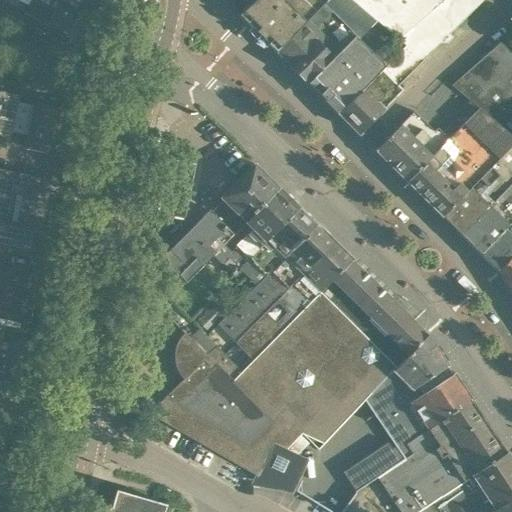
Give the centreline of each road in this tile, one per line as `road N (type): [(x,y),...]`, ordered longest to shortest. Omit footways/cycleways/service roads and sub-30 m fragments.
road 1 (residential): [(160,58),(201,76),(333,197),(447,316),(511,407)]
road 2 (tertiary): [(122,179),(71,421)]
road 3 (residential): [(511,329),(354,155)]
road 4 (residential): [(354,155),(184,0)]
road 5 (residential): [(354,155),(511,2)]
road 6 (tertiary): [(138,52),(117,134),(122,179)]
road 7 (tertiary): [(122,179),(141,142),(160,58)]
